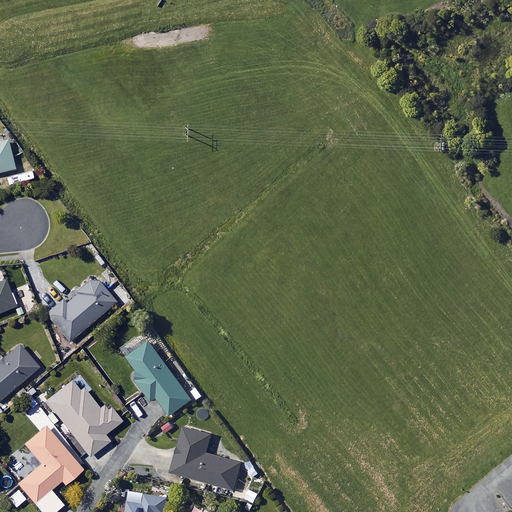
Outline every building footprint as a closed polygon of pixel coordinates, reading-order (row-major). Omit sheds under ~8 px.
[(0,174),(18,170),(10,141),(0,143),(0,174)] [(119,302),(98,278),(68,303),(65,300),(48,314),(71,342),(119,302)] [(0,313),(18,307),(8,282),(0,284),(0,313)] [(147,345),(141,337),(124,348),(142,374),(137,377),(155,402),(160,398),(173,417),(195,401),(153,341),(147,345)] [(0,401),(41,368),(22,346),(0,364),(0,401)] [(102,409),(78,378),(49,401),(92,457),(113,441),(108,435),(124,422),(109,403),(102,409)] [(86,470),(48,426),(27,444),(44,464),(21,484),(37,504),(64,481),(68,486),(86,470)] [(223,452),(226,439),(187,428),(174,473),(236,491),(244,463),(209,453),(210,449),(223,452)] [(28,500),(21,489),(10,496),(18,507),(28,500)] [(169,511),(172,496),(151,493),(149,504),(131,502),(129,511),(169,511)]
